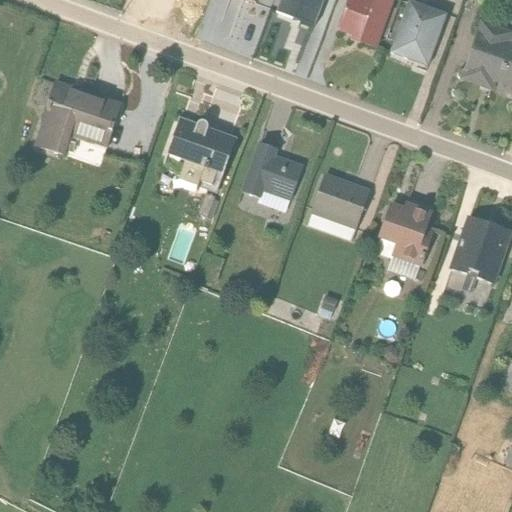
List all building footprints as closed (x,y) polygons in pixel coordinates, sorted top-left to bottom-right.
[(279,0),(276,9),(313,23),(322,0),(279,0)] [(347,0),(338,27),(360,35),(359,39),(375,45),(390,0),(347,0)] [(408,51),(429,58),(446,11),(416,0),(407,0),(390,50),(406,56),(408,51)] [(487,71),(511,79),(511,28),(482,17),(461,76),(483,83),(487,71)] [(408,51),(406,56),(427,64),(429,58),(408,51)] [(511,79),(487,71),(483,83),(491,86),(494,78),(511,83),(511,79)] [(55,82),(33,147),(63,156),(69,138),(104,149),(119,104),(55,82)] [(176,125),(165,155),(184,162),(178,179),(196,185),(195,190),(197,191),(198,186),(215,193),(235,138),(207,128),(207,126),(206,123),(203,121),(199,121),(197,122),(193,131),(176,125)] [(259,143),(242,192),(258,198),(257,202),(285,213),(302,166),(273,156),(276,148),(259,143)] [(323,177),(306,224),(351,240),(369,189),(347,181),(346,185),(323,177)] [(204,193),(194,221),(195,221),(198,215),(206,218),(214,197),(204,193)] [(409,210),(404,208),(390,203),(374,251),(391,257),(392,255),(421,265),(433,231),(424,228),(432,205),(413,198),(409,210)] [(465,238),(459,237),(447,268),(465,274),(461,288),(471,291),(476,277),(488,281),(507,229),(472,217),(465,238)] [(203,252),(194,275),(215,283),(223,260),(203,252)] [(324,294),(320,307),(332,312),(336,299),(324,294)] [(511,442),(503,463),(511,467),(511,442)]
